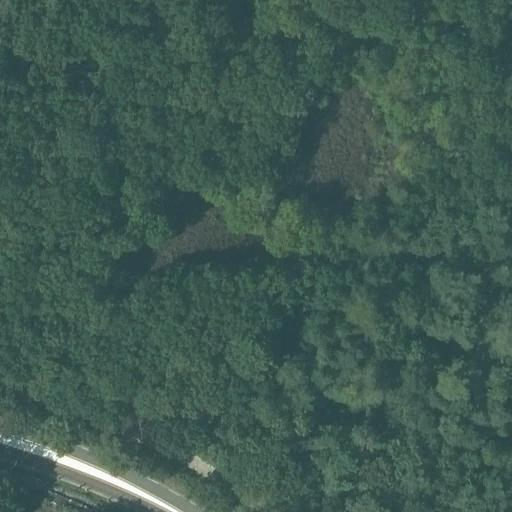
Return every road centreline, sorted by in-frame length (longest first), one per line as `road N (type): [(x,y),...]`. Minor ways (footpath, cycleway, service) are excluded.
road 1 (unknown): [(497,511),(475,358),(495,236),(425,0)]
road 2 (secondary): [(171,511),(0,439)]
